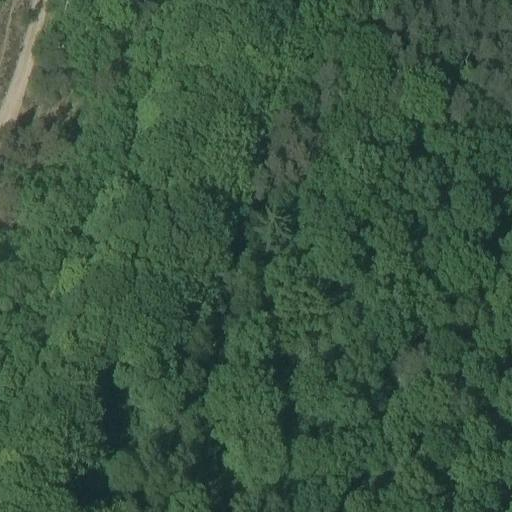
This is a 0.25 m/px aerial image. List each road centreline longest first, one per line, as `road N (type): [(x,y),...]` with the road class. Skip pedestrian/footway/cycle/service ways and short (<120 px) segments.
road 1 (unclassified): [(49,511),(244,0)]
road 2 (track): [(0,124),(38,0)]
